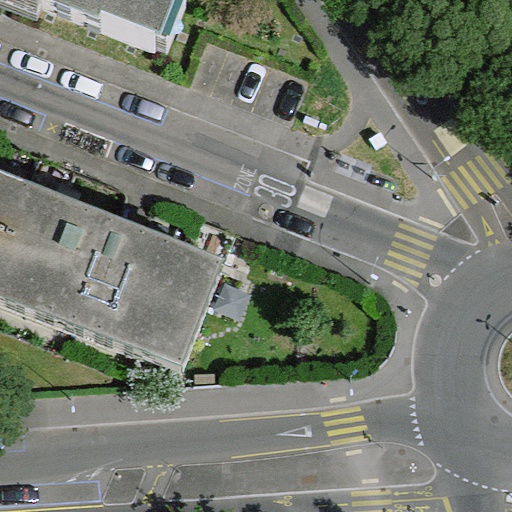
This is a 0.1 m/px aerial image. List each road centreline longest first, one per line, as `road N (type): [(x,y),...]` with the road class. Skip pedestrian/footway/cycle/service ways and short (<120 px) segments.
road 1 (residential): [(489,294),(410,251),(0,84)]
road 2 (tertiary): [(0,462),(347,424),(468,420)]
road 3 (residential): [(511,198),(481,172),(374,0)]
road 4 (secondary): [(489,294),(466,320),(454,352),(455,387),(468,420)]
